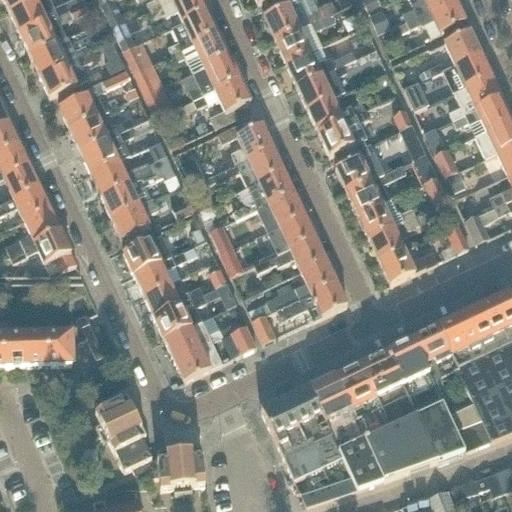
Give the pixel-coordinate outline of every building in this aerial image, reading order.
[(1,0),(10,18),(47,0),(1,0)] [(48,0),(47,0),(10,18),(20,39),(57,21),(69,16),(86,8),(82,0),(55,13),(48,0)] [(97,0),(102,10),(113,5),(110,0),(97,0)] [(162,11),(173,6),(185,0),(156,0),(158,4),(162,11)] [(200,0),(185,0),(173,6),(162,11),(165,19),(167,21),(177,16),(183,29),(208,17),(200,0)] [(258,10),(264,7),(279,0),(253,0),(258,9),(257,9),(258,10)] [(319,17),(311,0),(294,0),(297,8),(289,12),(288,11),(269,20),(264,22),(264,24),(265,23),(275,46),(297,36),(299,35),(310,30),(307,22),(319,17)] [(297,8),(294,0),(293,0),(279,0),(264,7),(269,20),(288,11),(289,12),(297,8)] [(367,16),(381,10),(376,0),(371,0),(362,5),(367,16)] [(406,26),(454,4),(452,0),(407,0),(414,14),(403,19),(406,26)] [(151,16),(162,11),(158,4),(147,9),(151,16)] [(431,42),(465,26),(454,4),(406,26),(399,30),(403,38),(421,29),(422,31),(425,30),(431,42)] [(113,34),(125,29),(114,6),(102,11),(113,34)] [(162,11),(151,16),(154,24),(165,19),(162,11)] [(385,15),(371,21),(379,38),(393,32),(385,15)] [(61,29),(73,23),(69,16),(57,21),(61,29)] [(172,61),(194,51),(219,39),(208,17),(183,29),(175,32),(181,45),(178,47),(179,49),(168,53),(172,61)] [(307,22),(310,30),(323,24),(319,17),(307,22)] [(286,69),(310,58),(322,53),(314,37),(335,27),(332,20),(323,24),(310,30),(299,35),(297,36),(275,46),(286,69)] [(30,60),(56,48),(67,43),(61,29),(57,21),(20,39),(30,60)] [(123,56),(135,50),(125,29),(113,34),(123,56)] [(455,71),(481,59),(470,36),(444,48),(455,71)] [(215,68),(230,62),(219,39),(194,51),(172,61),(176,68),(185,64),(192,79),(193,79),(204,73),(215,68)] [(85,51),(75,56),(68,42),(67,43),(56,48),(30,60),(40,82),(89,58),(85,51)] [(135,79),(145,74),(135,52),(124,57),(135,79)] [(344,71),(356,65),(352,57),(332,67),(330,64),(316,70),(310,58),(286,69),(297,93),(321,81),(332,76),(344,71)] [(92,66),(89,58),(40,82),(50,103),(77,91),(88,85),(81,71),(92,66)] [(443,78),(453,99),(454,98),(465,93),(491,81),(481,59),(455,71),(455,72),(445,77),(443,78)] [(109,79),(124,72),(118,61),(103,68),(109,79)] [(204,101),(240,84),(230,62),(215,68),(204,73),(193,79),(199,92),(200,93),(203,99),(204,101)] [(443,78),(445,77),(441,68),(428,74),(433,83),(443,78)] [(344,71),(332,76),(336,83),(347,78),(344,71)] [(145,101),(156,96),(145,74),(135,79),(145,101)] [(91,107),(90,105),(107,97),(106,95),(130,84),(126,76),(85,96),(87,101),(59,113),(70,135),(105,118),(109,116),(102,102),(91,107)] [(308,116),(332,104),(321,81),(297,93),(308,116)] [(453,125),(465,120),(501,103),(499,98),(491,81),(465,93),(454,98),(461,113),(449,118),(453,125)] [(251,107),(240,84),(204,101),(208,109),(209,110),(219,105),(226,119),(211,126),(215,135),(237,124),(233,115),(251,107)] [(418,89),(405,95),(415,116),(428,110),(418,89)] [(194,106),(204,101),(203,99),(200,93),(190,98),(194,106)] [(131,106),(139,103),(135,94),(127,97),(131,106)] [(156,123),(166,118),(156,96),(145,101),(156,123)] [(204,101),(194,106),(197,114),(208,109),(204,101)] [(468,127),(475,142),(511,125),(501,103),(465,120),(468,127)] [(319,139),(343,127),(332,104),(308,116),(319,139)] [(0,130),(8,127),(0,109),(0,130)] [(354,122),(365,117),(362,109),(350,115),(354,122)] [(406,118),(405,116),(404,116),(394,121),(400,136),(411,131),(412,131),(406,118)] [(329,162),(335,159),(354,150),(354,149),(362,145),(367,143),(360,129),(369,124),(365,117),(354,122),(343,127),(319,139),(329,161),(329,162)] [(112,132),(105,118),(70,135),(77,150),(80,148),(83,156),(100,148),(108,144),(120,139),(115,130),(112,132)] [(465,120),(453,125),(456,133),(467,128),(468,127),(465,120)] [(485,164),(496,159),(511,151),(511,125),(475,142),(474,142),(485,164)] [(450,126),(433,132),(440,151),(457,145),(450,126)] [(0,157),(19,148),(8,127),(0,130),(0,157)] [(244,138),(240,130),(218,140),(223,149),(237,143),(243,154),(231,160),(233,163),(223,168),(226,175),(273,153),(262,130),(244,138)] [(91,180),(118,167),(130,161),(123,147),(135,141),(131,133),(120,139),(108,144),(100,148),(83,156),(87,163),(83,164),(91,180)] [(365,153),(362,145),(354,149),(354,150),(335,159),(341,172),(353,166),(360,163),(360,164),(369,160),(365,153)] [(0,175),(3,182),(29,170),(19,148),(0,157),(0,175)] [(384,180),(370,150),(365,153),(369,160),(360,164),(360,163),(353,166),(341,172),(335,174),(336,175),(347,198),(370,187),(371,187),(374,185),(384,180)] [(507,181),(511,178),(511,151),(496,159),(507,181)] [(258,188),(284,176),(273,153),(226,175),(205,185),(207,191),(216,187),(217,189),(241,178),(248,193),(258,188)] [(448,183),(459,178),(448,156),(434,162),(445,184),(448,183)] [(191,190),(205,183),(196,164),(182,171),(191,190)] [(124,179),(118,167),(91,180),(98,195),(101,193),(104,200),(129,189),(156,176),(159,175),(156,167),(148,170),(147,168),(124,179)] [(21,201),(39,192),(29,170),(3,182),(12,201),(14,205),(15,204),(21,201)] [(358,221),(382,210),(390,206),(382,190),(405,179),(402,172),(401,172),(384,180),(374,185),(371,187),(370,187),(347,198),(358,221)] [(112,224),(139,211),(149,206),(151,206),(151,205),(145,192),(160,184),(156,176),(129,189),(104,200),(108,207),(104,209),(112,224)] [(237,225),(269,210),(289,201),(294,198),(284,176),(258,188),(248,193),(255,208),(233,218),(237,225)] [(459,177),(459,178),(448,183),(455,198),(466,192),(459,177)] [(511,178),(507,181),(496,186),(503,201),(491,207),(495,215),(507,209),(511,206),(511,178)] [(434,213),(448,207),(438,184),(424,190),(434,213)] [(0,221),(18,213),(24,226),(50,214),(39,192),(21,201),(15,204),(14,205),(0,211),(0,221)] [(305,221),(294,198),(289,201),(269,210),(237,225),(240,232),(261,222),(262,224),(273,219),(279,233),(305,221)] [(112,224),(122,245),(149,233),(144,222),(156,217),(151,205),(151,206),(149,206),(139,211),(112,224)] [(187,206),(172,213),(177,224),(192,217),(187,206)] [(397,219),(391,206),(390,206),(382,210),(358,221),(369,244),(393,233),(404,228),(400,220),(400,218),(397,219)] [(511,206),(507,209),(495,215),(465,228),(476,250),(489,244),(482,230),(510,216),(511,217),(511,216),(511,206)] [(207,212),(200,216),(205,227),(212,223),(207,212)] [(9,260),(60,236),(50,214),(24,226),(31,240),(6,252),(9,260)] [(404,228),(415,222),(412,215),(400,220),(404,228)] [(420,229),(431,224),(427,217),(417,222),(420,229)] [(290,255),(316,243),(305,221),(279,233),(290,255)] [(415,222),(404,228),(407,235),(419,230),(415,222)] [(457,259),(469,254),(458,230),(446,236),(457,259)] [(221,233),(210,238),(220,260),(221,259),(231,255),(221,233)] [(393,233),(369,244),(380,267),(404,256),(393,233)] [(205,245),(199,234),(192,238),(197,249),(205,245)] [(70,257),(70,258),(60,236),(9,260),(13,268),(38,257),(45,271),(55,266),(60,278),(77,270),(76,269),(76,270),(71,259),(70,257)] [(326,266),(316,243),(290,255),(254,272),(258,280),(277,271),(278,273),(295,265),(301,278),(303,276),(326,266)] [(134,281),(160,268),(150,247),(124,259),(134,281)] [(221,259),(220,260),(231,283),(242,278),(231,255),(221,259)] [(144,302),(171,290),(164,277),(176,271),(187,265),(186,264),(189,263),(185,256),(160,268),(134,281),(144,302)] [(434,261),(412,272),(404,256),(380,267),(390,289),(390,290),(390,291),(415,279),(426,273),(426,274),(437,269),(434,261)] [(290,311),(301,305),(311,300),(337,288),(326,266),(303,276),(301,278),(307,290),(267,309),(248,317),(253,328),(266,322),(272,319),(277,316),(290,311)] [(200,293),(188,298),(181,285),(171,290),(144,302),(154,323),(203,300),(200,293)] [(322,323),(347,311),(337,288),(311,300),(301,305),(290,311),(277,316),(283,328),(308,316),(313,327),(322,323)] [(491,448),(511,439),(511,303),(509,298),(438,332),(437,332),(474,410),(482,427),(491,448)] [(195,314),(207,308),(203,300),(154,323),(164,345),(201,327),(195,314)] [(105,361),(88,325),(86,321),(77,325),(78,350),(87,345),(97,365),(105,361)] [(263,350),(275,345),(266,322),(253,328),(263,350)] [(71,340),(5,342),(4,327),(0,327),(0,372),(72,370),(71,340)] [(220,335),(208,341),(201,327),(164,345),(174,366),(212,349),(223,343),(220,335)] [(448,422),(474,410),(437,332),(436,332),(437,333),(412,344),(439,403),(448,422)] [(241,361),(256,354),(246,333),(232,339),(241,361)] [(414,415),(439,403),(412,344),(411,345),(386,357),(405,397),(414,415)] [(211,374),(222,369),(212,349),(174,366),(185,388),(211,375),(211,374)] [(326,429),(328,435),(335,448),(342,464),(358,496),(384,487),(385,487),(385,486),(438,467),(438,468),(439,468),(417,422),(414,415),(405,397),(386,357),(337,380),(309,393),(326,429)] [(328,435),(326,429),(309,393),(261,416),(294,487),(342,464),(335,448),(328,435)] [(95,433),(99,442),(137,424),(127,404),(123,406),(118,396),(102,403),(106,413),(96,418),(101,431),(95,433)] [(465,458),(448,422),(439,403),(414,415),(417,422),(439,468),(465,458)] [(467,433),(482,427),(474,410),(448,422),(465,458),(477,453),(467,433)] [(143,446),(146,444),(137,424),(99,442),(103,450),(110,447),(115,459),(143,446)] [(477,453),(491,448),(482,427),(467,433),(477,453)] [(152,466),(143,446),(115,459),(124,478),(132,475),(137,487),(151,466),(152,466)] [(201,456),(179,458),(184,500),(192,499),(191,492),(205,490),(201,456)] [(174,501),(184,500),(179,458),(157,461),(158,466),(151,466),(137,487),(159,484),(160,496),(173,494),(174,501)] [(511,495),(511,483),(508,474),(508,473),(496,478),(503,499),(511,495)] [(493,503),(503,499),(496,478),(474,486),(478,497),(479,498),(490,494),(493,503)] [(456,505),(478,497),(474,486),(452,495),(456,505)] [(431,511),(453,511),(448,496),(428,503),(431,511)] [(138,511),(135,500),(88,511),(138,511)] [(414,509),(414,511),(431,511),(428,503),(414,509)]
